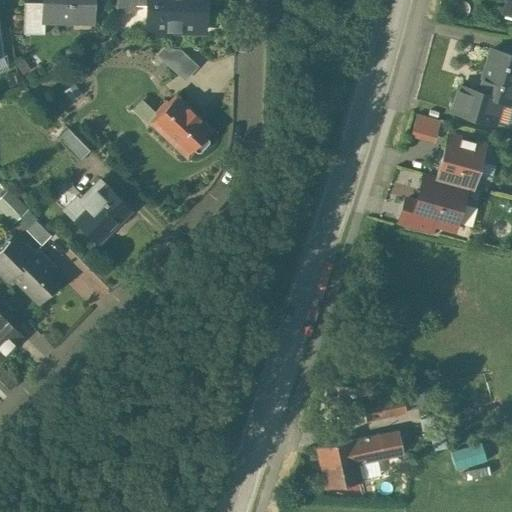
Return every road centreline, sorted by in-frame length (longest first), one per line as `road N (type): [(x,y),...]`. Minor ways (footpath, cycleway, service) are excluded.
road 1 (secondary): [(231,511),(393,0)]
road 2 (residential): [(247,0),(246,142),(237,187),(0,437)]
